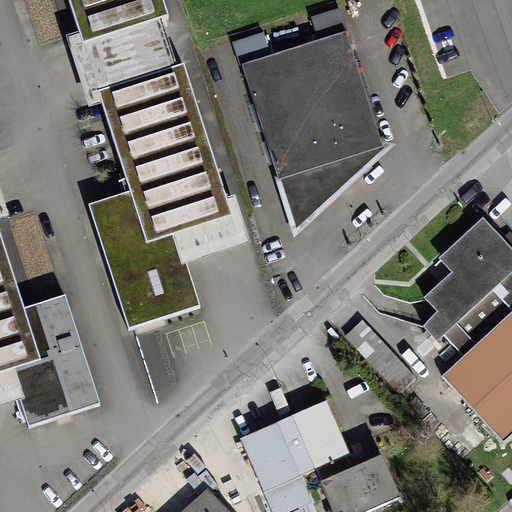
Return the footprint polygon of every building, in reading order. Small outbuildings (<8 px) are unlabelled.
[(80,0),(96,47),(182,21),(175,0),(80,0)] [(394,158),(343,33),(245,68),(301,238),(394,158)] [(248,216),(197,68),(111,97),(142,193),(99,208),(144,333),(213,310),(191,238),(248,216)] [(454,358),(438,372),(505,445),(511,437),(511,232),(484,202),(420,261),(432,274),(416,289),(431,305),(417,318),(433,335),(454,358)] [(5,213),(0,214),(0,382),(23,374),(43,430),(115,408),(77,297),(39,310),(5,213)] [(329,398),(235,440),(267,511),(320,511),(304,474),(317,468),(336,511),(346,511),(397,489),(376,443),(354,453),(329,398)] [(232,511),(207,483),(172,511),(232,511)]
